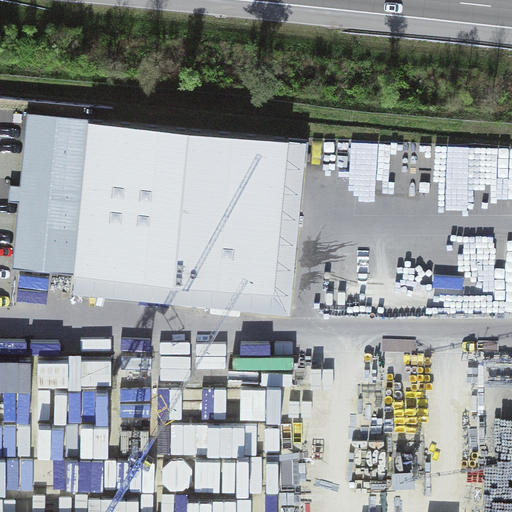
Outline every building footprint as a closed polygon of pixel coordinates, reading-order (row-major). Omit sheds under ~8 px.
[(273,292),(273,291),(286,162),(305,164),(308,139),(288,137),(27,112),(13,266),(173,281),(173,283),(273,292)] [(329,236),(324,268),(372,274),(376,243),(329,236)] [(133,379),(166,381),(167,356),(135,354),(133,379)] [(387,371),(389,418),(422,416),(422,408),(402,409),(402,398),(423,397),(422,369),(387,371)] [(163,440),(167,491),(188,489),(189,511),(235,511),(234,490),(210,492),(203,413),(193,414),(193,413),(197,413),(195,390),(160,392),(162,423),(179,421),(180,439),(163,440)]
